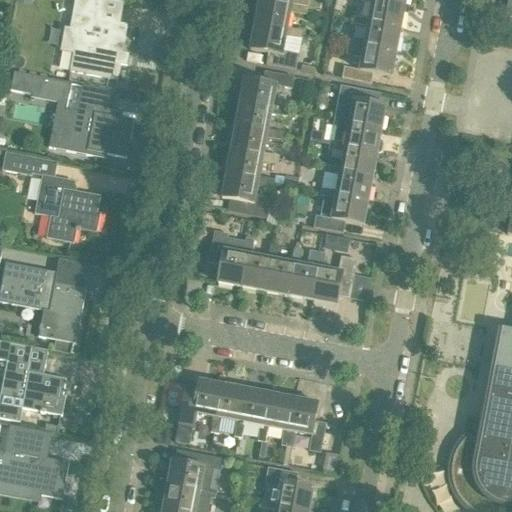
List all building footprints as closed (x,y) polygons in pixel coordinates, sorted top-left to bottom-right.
[(120,25),(124,4),(100,0),(75,0),(70,31),(77,33),(70,73),(117,82),(127,27),(120,25)] [(259,0),(259,6),(292,12),(291,15),(306,17),(307,9),(292,6),(293,0),(259,0)] [(372,5),(369,20),(368,26),(400,32),(405,8),(373,2),(373,0),(356,0),(356,2),(372,5)] [(373,0),(373,2),(405,8),(406,0),(373,0)] [(511,29),(511,0),(508,0),(507,9),(509,9),(508,13),(506,12),(503,28),(511,29)] [(259,6),(254,28),(287,35),(286,39),(302,40),(303,33),(288,30),(290,15),(291,15),(292,12),(259,6)] [(367,29),(365,43),(364,49),(396,55),(400,32),(368,26),(369,20),(353,18),(352,26),(367,29)] [(287,35),(254,28),(250,52),(268,55),(266,67),(295,72),(298,56),(283,53),(286,38),(286,39),(287,35)] [(364,49),(365,43),(349,42),(346,56),(362,59),(359,72),(344,69),(342,81),(371,87),(373,75),(392,79),(396,55),(364,49)] [(0,84),(8,86),(10,75),(0,73),(0,74),(0,84)] [(95,159),(96,154),(126,160),(134,122),(108,117),(109,112),(115,113),(118,96),(120,97),(120,95),(82,87),(76,114),(66,112),(71,85),(62,83),(14,73),(10,90),(32,94),(31,97),(60,103),(59,109),(56,108),(56,111),(58,111),(51,148),(49,147),(48,150),(95,159)] [(244,81),(240,106),(272,112),(271,117),(286,118),(288,111),(273,108),(276,88),(292,91),(294,79),(265,73),(262,85),(244,81)] [(340,88),(334,121),(350,122),(349,127),(381,133),(386,109),(378,107),(380,96),(340,88)] [(240,106),(235,129),(268,135),(267,140),(282,142),(283,134),(268,131),(271,117),(272,112),(240,106)] [(350,122),(334,121),(333,127),(336,128),(333,144),(345,145),(345,150),(377,156),(379,157),(381,154),(383,146),(381,143),(380,142),(381,133),(349,127),(350,122)] [(232,143),(231,153),(263,159),(262,164),(277,165),(279,158),(263,155),(266,140),(267,140),(268,135),(235,129),(235,130),(233,129),(230,131),(228,141),(230,143),(232,143)] [(342,161),(341,169),(340,174),(372,180),(377,156),(345,150),(345,145),(333,144),(330,144),(328,151),(335,152),(334,159),(342,161)] [(231,153),(226,176),(259,182),(258,187),(273,189),(274,181),(259,178),(262,164),(263,159),(231,153)] [(46,241),(74,246),(76,233),(80,233),(80,232),(96,235),(100,216),(97,215),(101,198),(72,193),(74,184),(66,182),(55,180),(58,165),(5,155),(1,173),(31,179),(32,176),(42,178),(34,216),(50,219),(46,241)] [(339,178),(336,192),(336,198),(368,204),(372,180),(340,174),(341,169),(325,167),(324,175),(339,178)] [(259,182),(226,176),(222,200),(229,202),(227,213),(266,221),(270,200),(255,197),(257,187),(258,187),(259,182)] [(336,198),(336,192),(321,190),(319,198),(324,199),(320,219),(316,218),(313,230),(343,235),(345,224),(363,227),(368,204),(336,198)] [(217,285),(241,289),(247,257),(253,258),(254,242),(247,241),(246,244),(226,241),(227,237),(215,235),(209,264),(221,267),(217,285)] [(336,252),(338,240),(326,237),(324,249),(336,252)] [(241,289),(265,294),(271,261),(276,262),(278,247),(271,245),(268,261),(253,258),(247,257),(241,289)] [(265,294),(289,298),(295,266),(300,267),(302,251),(294,250),(291,265),(276,262),(271,261),(265,294)] [(289,298),(313,303),(319,270),(323,271),(325,256),(310,253),(307,268),(300,267),(295,266),(289,298)] [(339,274),(323,271),(319,270),(313,303),(314,303),(313,306),(315,308),(323,310),(325,308),(326,305),(336,307),(338,299),(349,302),(357,262),(342,259),(339,274)] [(38,339),(75,346),(76,345),(73,345),(76,326),(79,327),(86,292),(55,286),(57,275),(5,265),(0,292),(0,304),(43,313),(40,328),(39,328),(39,333),(38,339)] [(511,511),(511,332),(502,331),(494,370),(494,371),(486,415),(481,440),(481,441),(468,438),(468,439),(464,442),(461,446),(458,449),(456,453),(454,458),(452,463),(451,468),(451,471),(451,473),(451,478),(452,482),(453,487),(454,492),(456,496),(459,500),(462,504),(465,508),(469,511),(470,511),(511,511)] [(0,343),(0,362),(7,363),(0,397),(0,420),(14,423),(20,424),(22,411),(34,413),(40,414),(40,415),(45,416),(45,415),(57,417),(62,418),(66,398),(63,398),(66,381),(37,376),(39,369),(45,370),(48,353),(36,350),(0,343)] [(217,420),(223,387),(199,383),(198,386),(186,384),(182,406),(178,428),(194,431),(197,416),(212,419),(217,420)] [(221,421),(235,423),(241,424),(246,392),(223,387),(217,420),(212,419),(210,435),(218,436),(221,421)] [(244,425),(259,428),(264,429),(270,396),(246,392),(241,424),(235,423),(234,439),(241,440),(244,425)] [(268,429),(283,432),(287,433),(294,401),(270,396),(264,429),(259,428),(257,443),(265,445),(268,429)] [(287,433),(283,432),(281,448),(293,450),(296,435),(311,438),(308,453),(320,455),(326,426),(314,424),(318,405),(294,401),(287,433)] [(0,426),(0,495),(2,496),(29,501),(30,496),(41,498),(62,502),(62,500),(65,483),(69,465),(48,461),(40,459),(41,453),(46,454),(46,453),(48,447),(50,437),(52,438),(52,436),(42,434),(9,428),(0,426)] [(178,429),(176,440),(175,445),(189,447),(192,431),(178,429)] [(172,463),(167,487),(200,493),(199,499),(214,500),(215,493),(209,492),(213,471),(219,473),(222,461),(192,455),(190,467),(172,463)] [(267,486),(264,502),(278,503),(277,507),(299,511),(309,511),(313,490),(295,487),(297,476),(268,470),(265,486),(267,486)] [(167,487),(163,511),(167,511),(195,511),(198,499),(199,499),(200,493),(167,487)] [(299,511),(277,507),(278,503),(264,502),(262,502),(260,510),(273,511),(299,511)]
